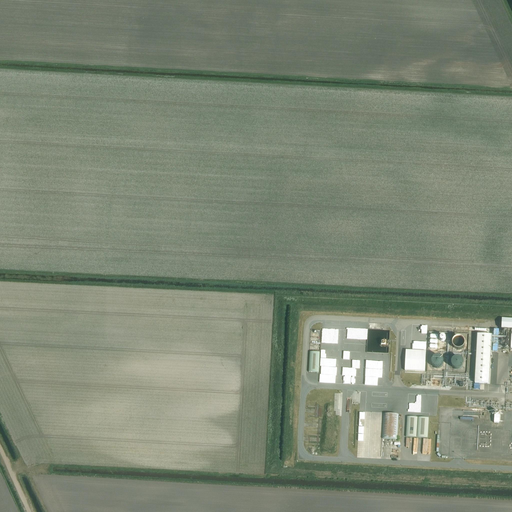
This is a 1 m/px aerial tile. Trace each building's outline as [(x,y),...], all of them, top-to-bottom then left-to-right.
[(511,319),(502,319),(501,329),(511,329),(511,339),(511,349),(511,319)] [(337,342),(338,328),(323,328),(323,342),(337,342)] [(489,384),(492,335),(477,334),(477,349),(475,348),(474,352),(476,352),(475,383),(489,384)] [(465,344),(465,343),(465,342),(464,342),(464,341),(464,340),(463,339),(462,339),(462,338),(461,338),(460,337),(459,337),(458,337),(457,337),(456,338),(455,338),(455,339),(454,339),(453,340),(453,341),(453,342),(452,342),(452,343),(452,344),(453,345),(453,346),(453,347),(454,347),(454,348),(455,348),(455,349),(456,349),(457,349),(458,349),(459,349),(460,349),(461,349),(462,349),(462,348),(463,348),(463,347),(464,347),(464,346),(464,345),(465,344)] [(425,371),(426,351),(405,350),(404,370),(425,371)] [(361,376),(362,351),(344,351),(344,375),(345,375),(345,383),(354,384),(354,376),(361,376)] [(319,372),(320,353),(310,352),(309,372),(319,372)] [(322,355),(320,382),(337,383),(337,372),(335,372),(336,357),(325,357),(325,353),(323,353),(323,355),(322,355)] [(444,363),(444,362),(444,361),(443,361),(443,360),(443,359),(442,359),(442,358),(441,357),(440,357),(439,356),(438,356),(437,356),(436,356),(435,356),(434,357),(433,357),(433,358),(432,359),(432,360),(431,361),(431,362),(431,363),(431,364),(432,364),(432,365),(432,366),(433,366),(433,367),(434,367),(435,368),(436,368),(437,368),(438,368),(439,368),(440,368),(441,367),(442,367),(442,366),(443,365),(443,364),(444,363)] [(463,364),(464,364),(464,363),(463,362),(463,361),(463,360),(462,360),(462,359),(461,359),(461,358),(460,358),(459,357),(458,357),(457,357),(456,357),(455,358),(454,358),(454,359),(453,359),(452,360),(452,361),(452,362),(451,362),(451,363),(451,364),(452,365),(452,366),(452,367),(453,367),(453,368),(454,368),(454,369),(455,369),(456,369),(457,369),(459,369),(460,369),(461,368),(462,368),(462,367),(463,366),(463,365),(463,364)] [(366,385),(384,385),(384,369),(366,368),(366,385)] [(438,416),(440,400),(433,400),(431,415),(438,416)] [(309,406),(309,415),(323,415),(323,406),(313,406),(312,406),(309,406)] [(397,440),(398,414),(384,413),(382,439),(397,440)] [(428,438),(429,418),(407,417),(406,437),(428,438)]
